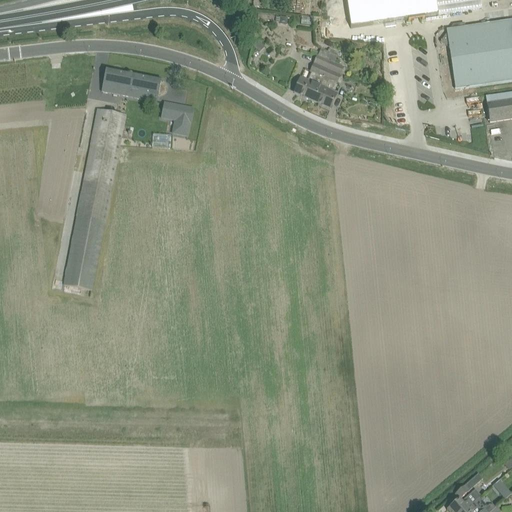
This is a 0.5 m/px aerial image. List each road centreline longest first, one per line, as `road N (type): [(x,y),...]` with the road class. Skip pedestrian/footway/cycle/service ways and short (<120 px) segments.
road 1 (secondary): [(511,172),(334,133),(228,78)]
road 2 (primary): [(0,22),(46,26),(186,13),(224,42),(228,78)]
road 3 (unclassified): [(228,78),(130,47),(0,54)]
